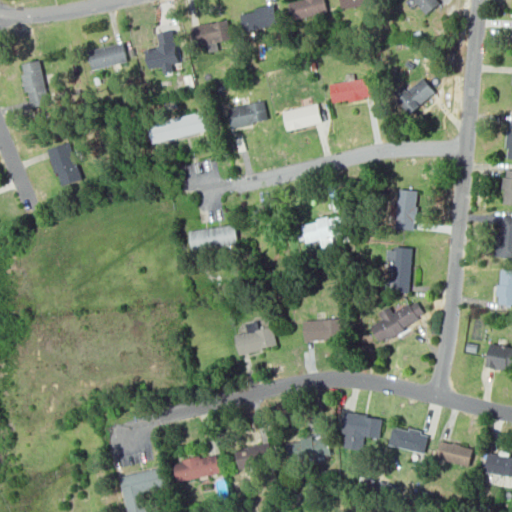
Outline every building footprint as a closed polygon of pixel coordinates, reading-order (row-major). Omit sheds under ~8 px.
[(293,19),(289,1),(293,0),(327,0),(330,11),(293,19)] [(377,0),(344,8),(342,0),(377,0)] [(417,0),(445,0),(433,14),(417,0)] [(245,31),(241,13),(279,5),(283,23),(245,31)] [(202,46),(198,28),(236,19),(240,37),(202,46)] [(181,64),(153,69),(149,48),(162,46),(159,30),(175,27),(181,64)] [(96,70),(92,52),(129,43),(134,61),(96,70)] [(23,67),(41,63),(49,100),(31,104),(23,67)] [(414,109),(438,85),(426,72),(402,96),(414,109)] [(335,103),(331,85),(368,77),(372,95),(335,103)] [(234,127),(230,109),(268,101),(272,118),(234,127)] [(291,131),(287,113),(324,104),(328,122),(291,131)] [(210,111),(214,130),(171,139),(167,120),(210,111)] [(53,149),(70,143),(84,179),(67,185),(53,149)] [(415,230),(397,229),(400,190),(418,192),(415,230)] [(309,242),(305,224),(343,215),(347,233),(309,242)] [(511,250),(511,216),(505,216),(503,250),(511,250)] [(236,224),(240,243),(197,252),(193,233),(236,224)] [(414,289),(395,288),(398,244),(417,245),(414,289)] [(511,297),(511,263),(502,263),(500,297),(511,297)] [(388,341),(430,316),(419,298),(377,323),(388,341)] [(305,339),(305,321),(344,320),(344,339),(305,339)] [(243,351),(239,333),(276,325),(280,343),(243,351)] [(511,370),(492,366),(497,341),(511,344),(511,370)] [(346,429),(350,411),(387,419),(384,436),(346,429)] [(394,445),(425,452),(429,438),(397,430),(394,445)] [(301,460),(297,442),(335,433),(339,451),(301,460)] [(436,457),(440,439),(478,447),(474,465),(436,457)] [(242,469),(238,451),(275,443),(279,461),(242,469)] [(511,475),(483,470),(486,452),(511,456),(511,475)] [(184,480),(180,462),(218,453),(222,471),(184,480)] [(127,493),(123,475),(161,467),(165,484),(127,493)]
